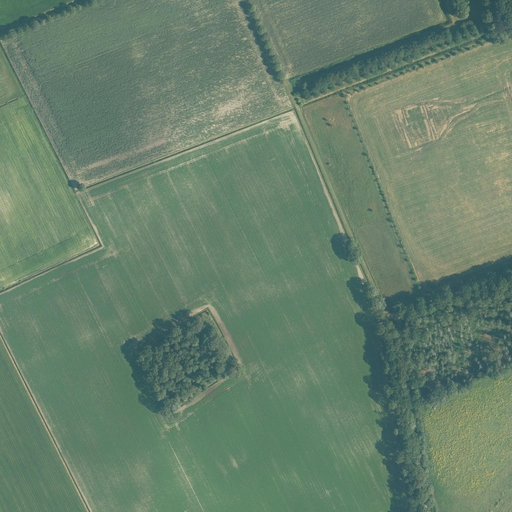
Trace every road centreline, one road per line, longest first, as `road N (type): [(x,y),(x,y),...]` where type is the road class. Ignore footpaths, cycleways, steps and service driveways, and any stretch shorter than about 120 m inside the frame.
road 1 (unclassified): [(425,511),(395,314),(511,273)]
road 2 (track): [(395,314),(382,312),(298,109)]
